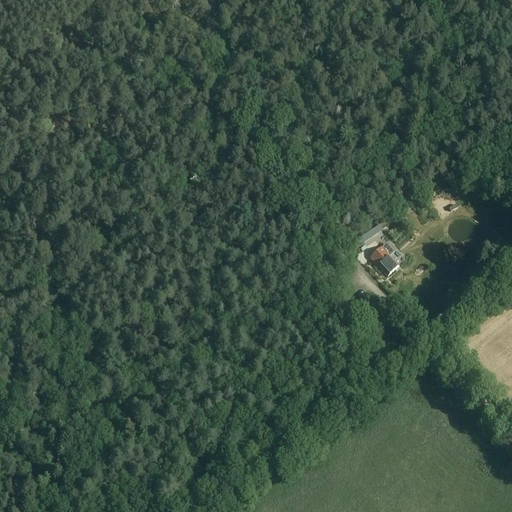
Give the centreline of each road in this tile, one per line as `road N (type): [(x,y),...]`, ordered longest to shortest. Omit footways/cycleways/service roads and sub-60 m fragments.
road 1 (track): [(45,511),(101,468),(113,445),(88,345),(68,310),(113,239),(79,135),(78,54)]
road 2 (track): [(184,511),(417,335)]
road 3 (track): [(357,273),(511,432)]
